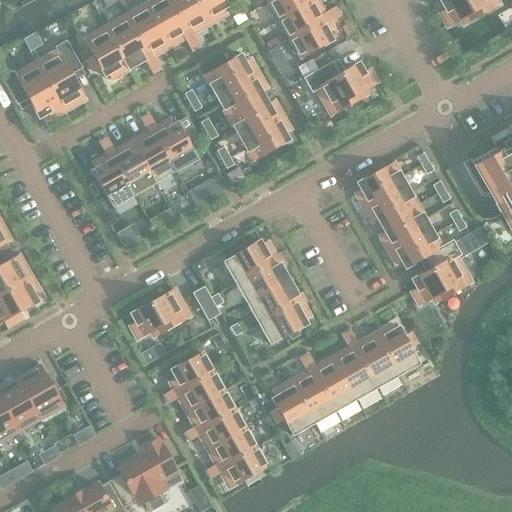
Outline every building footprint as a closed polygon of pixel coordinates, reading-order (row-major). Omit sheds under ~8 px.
[(169,0),(156,0),(146,6),(170,48),(185,40),(187,43),(196,38),(194,35),(190,28),(186,30),(169,0)] [(195,0),(169,0),(186,30),(190,28),(194,35),(210,25),(195,0)] [(195,0),(210,25),(227,16),(224,10),(228,8),(223,0),(195,0)] [(272,0),(270,2),(281,21),(312,3),(309,0),(272,0)] [(443,0),(440,2),(445,12),(440,15),(448,28),(461,21),(464,26),(500,6),(496,0),(443,0)] [(312,3),(281,21),(291,40),(322,23),(325,26),(333,22),(328,13),(320,17),(312,3)] [(146,6),(126,17),(146,53),(150,51),(154,57),(170,48),(146,6)] [(341,17),(336,8),(328,13),(333,22),(341,17)] [(242,15),(234,20),(238,26),(246,21),(242,15)] [(126,17),(106,29),(130,71),(145,62),(147,66),(156,61),(154,57),(150,51),(146,53),(126,17)] [(322,23),(291,40),(302,59),(322,48),(333,42),(325,26),(322,23)] [(112,81),(130,71),(106,29),(84,41),(93,57),(86,61),(92,72),(99,68),(105,78),(109,75),(112,81)] [(201,48),(196,38),(187,43),(193,53),(201,48)] [(57,53),(36,64),(64,113),(86,101),(74,80),(71,75),(82,69),(67,42),(55,49),(57,53)] [(278,47),(268,54),(274,66),(285,60),(278,47)] [(232,61),(205,77),(253,162),(290,142),(285,134),(291,131),(274,102),(269,105),(262,92),(267,90),(250,60),(245,63),(241,56),(232,61)] [(162,70),(156,61),(147,66),(153,75),(162,70)] [(311,61),(298,69),(303,79),(312,95),(317,92),(332,117),(367,97),(364,92),(377,84),(370,71),(365,74),(359,64),(348,71),(340,76),(332,63),(317,72),(311,61)] [(14,72),(2,78),(17,105),(28,99),(33,109),(39,120),(49,115),(52,120),(64,113),(36,64),(16,76),(14,72)] [(197,100),(192,91),(185,95),(190,104),(197,100)] [(202,109),(197,100),(190,104),(195,113),(202,109)] [(149,115),(140,120),(146,129),(154,124),(149,115)] [(201,124),(206,132),(213,128),(208,120),(201,124)] [(154,124),(146,129),(148,133),(151,139),(155,136),(176,173),(198,160),(182,133),(183,133),(178,124),(173,126),(170,121),(157,128),(154,124)] [(218,137),(213,128),(206,132),(211,141),(218,137)] [(148,133),(131,143),(155,184),(156,184),(175,173),(176,173),(155,136),(151,139),(148,133)] [(107,138),(99,143),(104,153),(113,148),(107,138)] [(118,157),(114,160),(134,196),(155,184),(131,143),(115,152),(118,157)] [(501,153),(475,167),(475,168),(502,216),(511,232),(511,144),(507,148),(508,150),(502,154),(501,153)] [(96,170),(92,172),(97,182),(97,181),(113,208),(134,196),(114,160),(118,157),(115,152),(113,148),(104,153),(106,157),(93,165),(96,170)] [(229,157),(224,148),(217,152),(222,161),(229,157)] [(416,158),(421,167),(428,162),(424,154),(416,158)] [(234,166),(229,157),(222,161),(227,170),(234,166)] [(434,172),(428,162),(421,167),(426,176),(434,172)] [(356,195),(360,201),(402,178),(394,164),(357,184),(361,192),(356,195)] [(239,169),(226,176),(232,185),(244,179),(239,169)] [(360,201),(367,215),(409,192),(402,178),(360,201)] [(433,187),(437,195),(444,191),(440,183),(433,187)] [(202,186),(189,194),(197,208),(203,205),(206,202),(210,200),(202,186)] [(450,200),(444,191),(437,195),(442,204),(450,200)] [(378,221),(381,226),(417,206),(409,192),(367,215),(372,224),(378,221)] [(379,237),(383,243),(425,220),(417,206),(381,226),(385,234),(379,237)] [(449,215),(453,223),(460,219),(456,211),(449,215)] [(466,229),(460,219),(453,223),(458,233),(466,229)] [(383,243),(391,257),(433,234),(425,220),(383,243)] [(0,248),(11,242),(0,223),(0,248)] [(133,224),(116,233),(123,246),(140,237),(133,224)] [(466,255),(493,241),(485,226),(458,240),(466,255)] [(406,271),(425,259),(442,249),(441,248),(433,234),(391,257),(396,266),(401,263),(406,271)] [(453,241),(441,248),(442,249),(425,259),(431,270),(412,281),(417,291),(412,294),(419,307),(433,299),(436,304),(471,285),(456,259),(461,256),(453,241)] [(224,263),(236,285),(271,265),(274,269),(280,265),(285,263),(280,254),(275,256),(268,243),(263,246),(261,242),(249,248),(249,249),(224,263)] [(0,295),(31,278),(19,257),(0,267),(0,295)] [(201,262),(193,267),(197,275),(202,272),(204,268),(201,262)] [(236,285),(247,305),(289,281),(280,265),(274,269),(271,265),(236,285)] [(43,299),(31,278),(0,295),(0,324),(0,325),(4,323),(8,330),(24,321),(20,313),(29,309),(39,303),(38,302),(43,299)] [(247,305),(258,325),(294,305),(291,300),(298,296),(289,281),(247,305)] [(203,287),(192,294),(207,321),(219,314),(215,308),(210,298),(203,287)] [(142,308),(130,315),(135,325),(130,328),(137,341),(151,333),(154,339),(190,319),(174,291),(142,308)] [(217,294),(210,298),(215,308),(222,303),(217,294)] [(302,294),(298,296),(291,300),(294,305),(258,325),(270,346),(288,336),(291,341),(300,336),(297,331),(298,330),(298,331),(308,325),(305,321),(310,319),(303,305),(307,303),(302,294)] [(236,324),(229,328),(234,337),(241,333),(236,324)] [(392,325),(375,335),(398,377),(420,365),(411,348),(418,344),(412,333),(405,337),(399,328),(395,330),(392,325)] [(341,336),(347,346),(356,341),(350,331),(341,336)] [(377,389),(398,377),(375,335),(358,344),(356,341),(347,346),(349,349),(352,356),(357,353),(377,389)] [(219,336),(212,340),(217,350),(225,346),(219,336)] [(163,342),(143,352),(149,364),(169,354),(163,342)] [(349,349),(333,359),(356,401),(377,389),(357,353),(352,356),(349,349)] [(180,366),(170,371),(179,387),(182,392),(213,374),(202,354),(180,366)] [(299,359),(305,370),(314,364),(308,354),(299,359)] [(335,413),(356,401),(333,359),(316,368),(314,364),(305,370),(307,373),(311,379),(315,377),(335,413)] [(41,369),(18,382),(39,419),(62,406),(54,393),(58,391),(52,380),(48,382),(41,369)] [(307,373),(291,382),(314,424),(335,413),(315,377),(311,379),(307,373)] [(179,387),(171,392),(176,400),(184,396),(192,410),(224,393),(213,374),(182,392),(179,387)] [(18,382),(0,392),(0,402),(16,431),(39,419),(18,382)] [(292,437),(314,424),(291,382),(273,393),(275,398),(271,400),(277,409),(270,413),(276,425),(283,421),(292,437)] [(171,392),(163,396),(168,405),(176,400),(171,392)] [(224,393),(192,410),(200,425),(203,429),(234,411),(224,393)] [(254,400),(248,404),(252,410),(258,406),(254,400)] [(0,402),(0,440),(16,431),(0,402)] [(200,425),(192,429),(197,438),(205,434),(213,448),(245,430),(234,411),(203,429),(200,425)] [(94,438),(89,428),(74,437),(79,446),(94,438)] [(192,429),(184,434),(189,443),(197,438),(192,429)] [(245,430),(213,448),(221,463),(224,467),(256,449),(245,430)] [(121,475),(109,482),(124,508),(136,502),(140,509),(146,506),(149,511),(153,511),(167,504),(163,496),(168,493),(161,482),(177,473),(158,440),(142,450),(145,454),(118,470),(121,475)] [(285,446),(292,458),(302,452),(296,440),(285,446)] [(60,457),(54,448),(39,456),(45,466),(60,457)] [(221,463),(213,467),(218,476),(226,471),(235,486),(245,481),(266,468),(256,449),(224,467),(221,463)] [(32,473),(26,463),(11,472),(17,481),(32,473)] [(213,467),(205,472),(210,481),(218,476),(213,467)] [(17,481),(11,472),(0,478),(0,487),(2,490),(17,481)] [(67,503),(53,511),(126,511),(124,508),(109,482),(99,488),(97,485),(82,494),(82,493),(67,501),(67,503)] [(201,486),(189,493),(193,501),(205,494),(201,486)]
